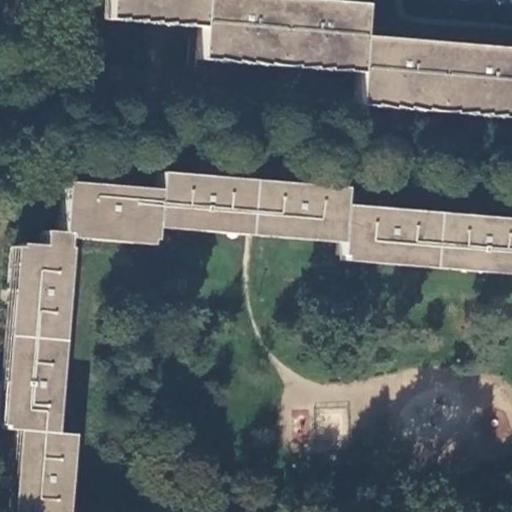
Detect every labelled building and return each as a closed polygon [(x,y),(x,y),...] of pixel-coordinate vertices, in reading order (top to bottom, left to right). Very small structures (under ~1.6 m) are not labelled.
[(102,0),(101,18),(196,27),(198,0),(102,0)] [(511,47),(357,34),(354,72),(351,104),(400,108),(511,117),(511,47)] [(241,229),(245,178),(152,171),(150,188),(58,180),(53,230),(64,231),(147,238),(148,220),(241,229)] [(425,261),(430,212),(338,203),(339,186),(254,179),(245,178),(241,229),(250,230),(335,238),(334,253),(425,261)] [(511,218),(430,212),(425,261),(511,268),(511,218)] [(63,246),(64,231),(53,230),(40,229),(38,244),(15,242),(1,427),(18,428),(51,431),(66,247),(63,246)] [(59,511),(67,432),(51,431),(18,428),(13,480),(10,511),(59,511)]
